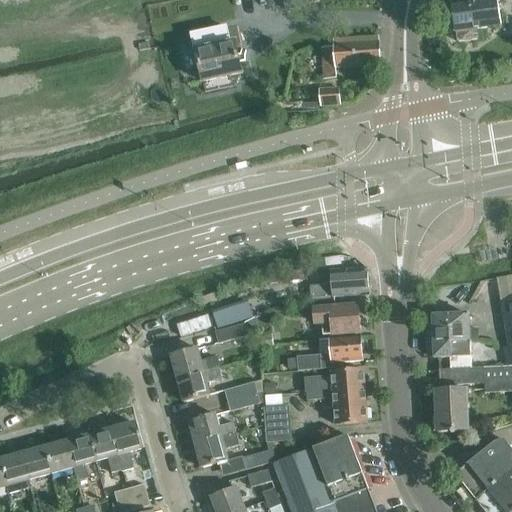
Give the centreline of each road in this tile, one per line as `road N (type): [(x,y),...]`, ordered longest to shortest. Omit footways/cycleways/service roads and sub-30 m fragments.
road 1 (secondary): [(0,319),(156,260),(402,202)]
road 2 (secondary): [(403,165),(159,222),(0,279)]
road 3 (tertiary): [(434,511),(406,445),(402,202)]
road 4 (residential): [(184,511),(137,363),(0,425)]
road 5 (unclassified): [(403,165),(407,0)]
